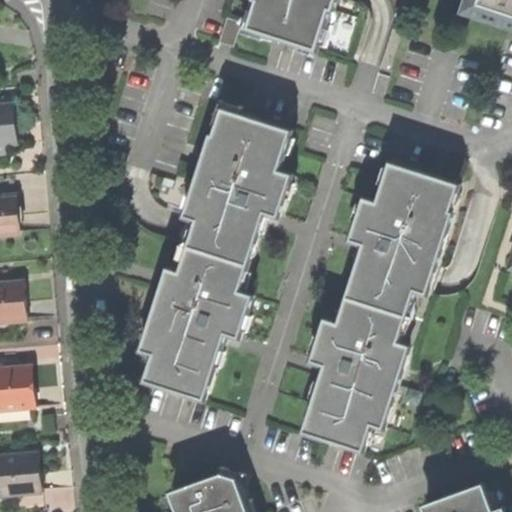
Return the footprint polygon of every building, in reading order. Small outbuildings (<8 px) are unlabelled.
[(331,10),(334,0),(261,0),(252,28),(319,49),(331,10)] [(334,0),(331,10),(339,12),(342,0),(334,0)] [(511,0),(468,0),(464,14),(511,29),(511,0)] [(221,42),(234,46),(242,23),(229,19),(224,35),(221,42)] [(0,106),(0,144),(6,144),(13,144),(11,124),(10,105),(0,106)] [(200,220),(192,245),(251,264),(263,224),(265,219),(267,212),(281,216),(294,175),(280,171),(293,131),(226,109),(191,217),(200,220)] [(363,258),(351,297),(410,316),(419,290),(427,292),(462,185),(394,163),(381,203),(368,199),(354,239),(368,244),(365,251),(363,258)] [(0,235),(20,234),(19,216),(18,196),(0,197),(0,235)] [(157,353),(149,380),(207,399),(224,346),(227,339),(229,332),(242,337),(255,296),(242,291),(251,264),(192,245),(183,273),(174,270),(148,351),(157,353)] [(0,284),(0,322),(28,321),(27,302),(26,282),(0,284)] [(325,378),(308,431),(366,450),(374,423),(384,427),(410,346),(402,343),(410,316),(351,297),(343,324),(329,319),(315,361),(330,365),(327,371),(325,378)] [(511,327),(511,319),(466,305),(458,328),(507,343),(511,327)] [(0,369),(0,410),(36,407),(34,387),(32,367),(0,369)] [(0,456),(0,461),(3,495),(43,492),(42,474),(40,454),(0,456)] [(251,511),(243,490),(239,480),(226,475),(175,493),(182,511),(251,511)] [(504,511),(503,509),(496,511),(486,485),(427,506),(429,511),(504,511)]
